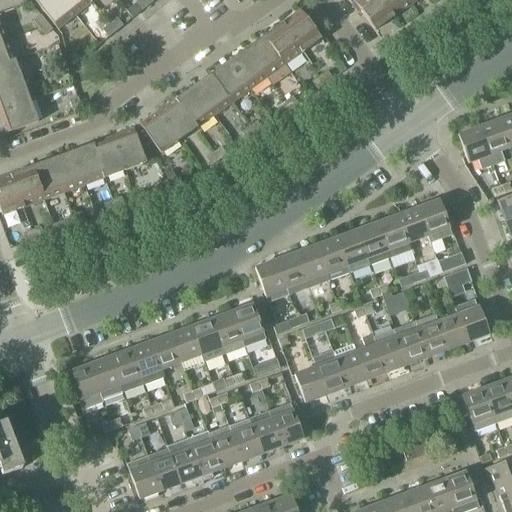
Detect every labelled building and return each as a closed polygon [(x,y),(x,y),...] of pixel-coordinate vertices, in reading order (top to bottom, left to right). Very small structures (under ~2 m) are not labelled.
[(74,16),(61,0),(37,0),(34,2),(57,30),(74,16)] [(91,3),(89,0),(61,0),(74,16),(91,3)] [(148,5),(143,0),(138,0),(135,3),(140,10),(148,5)] [(392,18),(379,0),(356,0),(353,2),(374,32),(392,18)] [(410,6),(405,0),(379,0),(392,18),(410,6)] [(299,11),(281,24),(302,53),(320,40),(299,11)] [(45,23),(39,16),(32,22),(38,29),(45,23)] [(115,19),(108,24),(114,32),(121,26),(115,19)] [(51,30),(45,23),(38,29),(44,36),(51,30)] [(114,32),(108,24),(101,30),(107,37),(114,32)] [(281,24),(263,37),(284,66),(302,53),(281,24)] [(263,37),(246,49),(266,79),(284,66),(263,37)] [(0,66),(14,61),(7,41),(0,43),(0,66)] [(246,49),(228,62),(249,91),(266,79),(246,49)] [(73,52),(66,58),(72,66),(79,60),(73,52)] [(56,68),(64,65),(61,56),(52,59),(56,68)] [(0,89),(22,81),(14,61),(0,66),(0,89)] [(228,62),(210,75),(231,104),(249,91),(228,62)] [(345,70),(340,63),(334,66),(339,74),(345,70)] [(67,74),(64,65),(56,68),(59,77),(67,74)] [(326,72),(319,77),(324,85),(331,79),(326,72)] [(210,75),(193,87),(214,116),(231,104),(210,75)] [(324,85),(319,77),(311,83),(316,90),(324,85)] [(0,112),(29,100),(22,81),(0,89),(0,112)] [(193,87),(175,100),(196,129),(214,116),(193,87)] [(291,97),(283,102),(289,110),(296,104),(291,97)] [(80,106),(77,98),(68,101),(71,110),(80,106)] [(37,123),(29,100),(0,112),(0,125),(4,135),(37,123)] [(196,129),(175,100),(158,112),(178,141),(196,129)] [(289,110),(283,102),(276,108),(281,115),(289,110)] [(178,141),(158,112),(139,126),(160,155),(178,141)] [(511,116),(498,121),(509,150),(511,148),(511,116)] [(49,123),(48,119),(37,123),(39,127),(49,123)] [(509,150),(498,121),(478,129),(492,167),(503,163),(500,153),(509,150)] [(248,127),(253,135),(261,130),(255,122),(248,127)] [(253,135),(248,127),(240,133),(246,140),(253,135)] [(492,167),(478,129),(457,137),(467,165),(477,161),(481,171),(492,167)] [(112,138),(124,172),(145,164),(133,130),(112,138)] [(112,138),(91,146),(104,179),(124,172),(112,138)] [(91,146),(71,153),(83,187),(104,179),(91,146)] [(220,147),(212,153),(218,160),(225,155),(220,147)] [(83,187),(71,153),(51,160),(63,194),(83,187)] [(218,160),(212,153),(205,158),(210,166),(218,160)] [(51,160),(31,168),(43,202),(63,194),(51,160)] [(43,202),(31,168),(10,175),(23,209),(43,202)] [(172,171),(164,175),(166,180),(175,176),(172,171)] [(23,209),(10,175),(0,179),(0,212),(1,217),(23,209)] [(175,176),(166,180),(170,189),(179,185),(175,176)] [(170,189),(166,180),(158,184),(162,193),(170,189)] [(508,183),(499,186),(502,195),(511,191),(508,183)] [(502,195),(499,186),(490,190),(493,198),(502,195)] [(504,225),(511,221),(511,197),(496,203),(504,225)] [(120,198),(111,201),(114,210),(123,207),(120,198)] [(114,210),(111,201),(102,205),(106,213),(114,210)] [(430,245),(451,237),(438,201),(417,209),(427,238),(430,245)] [(427,238),(417,209),(397,217),(408,245),(427,238)] [(79,213),(70,216),(73,225),(82,222),(79,213)] [(73,225),(70,216),(62,219),(65,228),(73,225)] [(408,245),(397,217),(376,224),(389,259),(410,252),(408,245)] [(389,259),(376,224),(356,232),(367,260),(369,267),(389,259)] [(30,231),(34,240),(42,236),(39,228),(30,231)] [(34,240),(30,231),(22,234),(25,243),(34,240)] [(356,232),(336,239),(346,268),(367,260),(356,232)] [(346,268),(336,239),(316,246),(327,275),(346,268)] [(316,246),(295,254),(308,289),(329,282),(327,275),(316,246)] [(295,254),(274,262),(285,290),(287,297),(308,289),(295,254)] [(464,266),(460,255),(437,263),(441,275),(464,266)] [(285,290),(274,262),(254,269),(264,298),(285,290)] [(426,270),(417,273),(420,281),(429,278),(426,270)] [(465,271),(443,279),(446,287),(447,290),(470,282),(465,271)] [(420,281),(417,273),(408,276),(411,284),(420,281)] [(445,286),(442,278),(433,281),(436,290),(445,286)] [(385,285),(376,288),(379,296),(388,293),(385,285)] [(379,296),(376,288),(367,291),(370,299),(379,296)] [(413,298),(410,290),(401,293),(404,301),(413,298)] [(404,301),(401,293),(392,296),(395,305),(404,301)] [(344,300),(336,303),(339,311),(347,308),(344,300)] [(456,316),(467,344),(488,336),(475,301),(454,308),(456,316)] [(339,311),(336,303),(327,306),(330,314),(339,311)] [(372,313),(369,305),(361,308),(364,316),(372,313)] [(231,313),(242,342),(262,334),(252,306),(231,313)] [(364,316),(361,308),(352,311),(355,320),(364,316)] [(231,313),(210,321),(223,356),(244,348),(242,342),(231,313)] [(304,315),(295,318),(298,326),(307,323),(304,315)] [(447,352),(436,323),(434,316),(413,324),(426,359),(447,352)] [(456,316),(436,323),(447,352),(467,344),(456,316)] [(298,326),(295,318),(287,321),(290,329),(298,326)] [(332,328),(329,320),(320,323),(323,331),(332,328)] [(223,356),(210,321),(190,328),(200,357),(203,364),(223,356)] [(323,331),(320,323),(311,326),(314,335),(323,331)] [(426,359),(413,324),(393,331),(396,338),(406,367),(426,359)] [(190,328),(170,336),(180,364),(200,357),(190,328)] [(364,350),(355,353),(366,382),(386,374),(375,346),(371,335),(360,339),(364,350)] [(170,336),(149,343),(160,372),(180,364),(170,336)] [(288,345),(285,336),(276,340),(279,348),(288,345)] [(396,338),(375,346),(386,374),(406,367),(396,338)] [(149,343),(129,351),(142,386),(163,379),(160,372),(149,343)] [(142,386),(129,351),(109,358),(119,387),(122,394),(142,386)] [(355,353),(335,361),(345,389),(366,382),(355,353)] [(119,387),(109,358),(89,366),(99,394),(119,387)] [(278,369),(275,361),(266,364),(269,372),(278,369)] [(345,389),(335,361),(315,368),(325,397),(345,389)] [(99,394),(89,366),(68,374),(78,402),(99,394)] [(325,397),(315,368),(293,376),(304,405),(325,397)] [(239,374),(230,377),(234,385),(242,382),(239,374)] [(234,385),(230,377),(222,380),(225,389),(234,385)] [(511,378),(502,382),(511,409),(511,378)] [(268,387),(265,379),(256,382),(259,390),(268,387)] [(259,390),(256,382),(247,385),(250,393),(259,390)] [(511,418),(511,409),(502,382),(482,390),(495,425),(511,418)] [(202,398),(199,389),(190,392),(193,401),(202,398)] [(495,425),(482,390),(461,398),(474,433),(495,425)] [(193,401),(190,392),(181,396),(184,404),(193,401)] [(228,402),(225,393),(216,397),(219,405),(220,405),(228,402)] [(219,405),(216,397),(207,400),(210,408),(219,405)] [(230,407),(228,402),(220,405),(222,410),(230,407)] [(158,403),(149,407),(152,415),(161,412),(158,403)] [(219,405),(210,408),(212,414),(221,411),(219,405)] [(268,413),(281,448),(302,440),(289,405),(268,413)] [(152,415),(149,407),(140,410),(144,419),(152,415)] [(187,417),(184,409),(175,412),(178,420),(187,417)] [(178,420),(175,412),(166,415),(169,423),(178,420)] [(281,448),(268,413),(248,420),(250,427),(261,456),(281,448)] [(118,419),(109,422),(112,430),(121,427),(118,419)] [(5,422),(0,423),(0,472),(1,476),(23,469),(5,422)] [(112,430),(109,422),(100,425),(103,434),(112,430)] [(135,427),(138,435),(140,439),(148,436),(146,432),(143,424),(135,427)] [(126,430),(129,438),(130,442),(140,439),(138,435),(135,427),(126,430)] [(261,456),(250,427),(230,435),(241,463),(261,456)] [(241,463),(230,435),(228,428),(207,435),(220,471),(241,463)] [(207,435),(187,443),(202,482),(220,475),(221,473),(220,471),(207,435)] [(102,441),(105,451),(110,449),(107,439),(102,441)] [(167,450),(180,486),(181,488),(183,489),(202,482),(187,443),(167,450)] [(511,446),(511,444),(502,448),(506,456),(511,453),(511,446)] [(506,456),(502,448),(494,451),(497,459),(506,456)] [(167,450),(147,458),(160,493),(180,486),(167,450)] [(160,493),(147,458),(125,465),(138,501),(160,493)] [(495,490),(511,483),(511,459),(487,469),(495,490)] [(465,473),(443,481),(454,511),(467,511),(481,507),(477,496),(473,497),(465,473)] [(454,511),(443,481),(423,488),(431,511),(454,511)] [(511,483),(495,490),(502,510),(511,506),(511,483)] [(403,496),(408,511),(431,511),(423,488),(403,496)] [(268,504),(270,511),(295,511),(290,496),(268,504)] [(408,511),(403,496),(383,503),(385,511),(408,511)] [(362,511),(385,511),(383,503),(362,511)]
